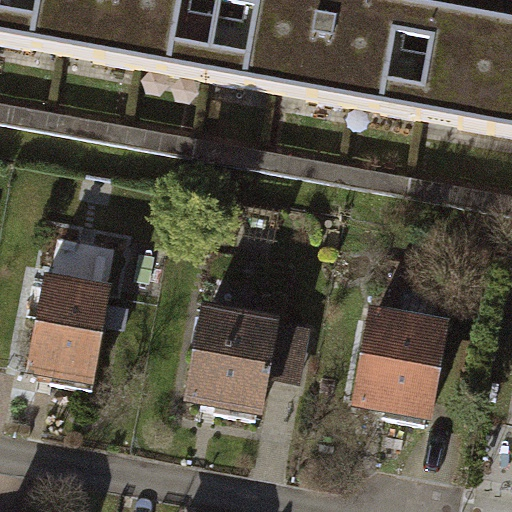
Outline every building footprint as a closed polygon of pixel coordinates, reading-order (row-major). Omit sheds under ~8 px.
[(209,0),(0,0),(0,47),(196,81),(209,0)] [(410,117),(413,97),(427,14),(345,0),(209,0),(196,81),(410,117)] [(511,28),(427,14),(413,97),(453,103),(449,127),(511,137),(511,28)] [(511,199),(0,106),(0,127),(511,220),(511,199)] [(38,285),(21,373),(44,377),(42,387),(83,395),(102,298),(38,285)] [(291,383),(298,339),(299,330),(199,314),(186,402),(207,405),(205,415),(250,422),(257,378),(291,383)] [(368,317),(352,408),(376,412),(374,422),(418,429),(435,329),(368,317)]
